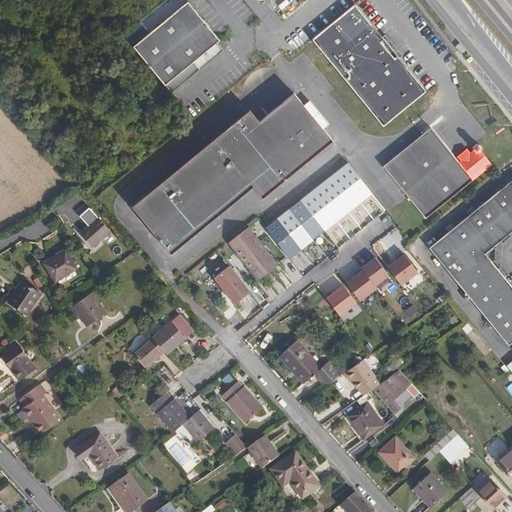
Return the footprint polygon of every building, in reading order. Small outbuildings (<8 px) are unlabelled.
[(187,0),(181,0),(131,43),(170,89),(195,68),(189,60),(218,35),(187,0)] [(309,36),(379,125),(423,87),(354,1),(309,36)] [(328,138),(288,92),(255,121),(245,111),(128,208),(169,256),(250,190),(258,198),(328,138)] [(401,192),(448,152),(427,123),(380,164),(401,192)] [(448,152),(401,192),(422,219),(486,164),(475,151),(475,146),(473,144),(470,144),(468,146),(467,149),(454,161),(448,152)] [(369,191),(345,160),(335,170),(358,199),(369,191)] [(358,199),(335,170),(324,178),(347,208),(358,199)] [(511,175),(426,249),(508,344),(511,340),(511,286),(483,254),(511,227),(511,175)] [(324,178),(312,188),(335,218),(347,208),(324,178)] [(312,188),(302,198),(324,227),(335,218),(312,188)] [(290,208),(312,237),(324,227),(302,198),(290,208)] [(278,217),(301,246),(312,237),(290,208),(278,217)] [(97,217),(80,234),(92,247),(109,231),(97,217)] [(278,217),(265,228),(287,257),(301,246),(278,217)] [(244,228),(228,242),(259,280),(276,265),(244,228)] [(65,251),(43,264),(54,283),(76,270),(65,251)] [(394,254),(330,304),(361,343),(425,295),(394,254)] [(230,266),(213,278),(233,305),(250,293),(230,266)] [(20,282),(6,303),(24,315),(38,295),(20,282)] [(91,292),(71,306),(78,315),(80,313),(88,325),(106,312),(91,292)] [(177,316),(169,323),(183,339),(191,332),(177,316)] [(149,340),(161,353),(164,355),(183,339),(169,323),(149,340)] [(149,340),(148,339),(128,356),(141,370),(161,353),(149,340)] [(311,375),(322,387),(329,382),(338,375),(327,362),(319,368),(295,340),(278,354),(302,382),(311,375)] [(18,344),(0,357),(7,367),(8,367),(18,380),(35,368),(18,344)] [(361,360),(343,372),(361,396),(367,392),(372,388),(378,383),(361,360)] [(380,382),(378,383),(392,400),(411,383),(399,369),(380,382)] [(236,382),(220,395),(245,421),(260,407),(236,382)] [(39,383),(19,398),(24,405),(22,407),(39,432),(60,418),(42,393),(45,391),(39,383)] [(332,386),(341,399),(343,397),(334,384),(332,386)] [(333,405),(341,399),(332,386),(311,401),(309,406),(311,408),(315,409),(319,414),(324,411),(326,412),(334,406),(333,405)] [(150,404),(153,408),(169,396),(165,392),(150,404)] [(358,398),(356,399),(359,405),(366,400),(370,396),(367,392),(361,396),(358,398)] [(155,413),(168,428),(186,415),(169,396),(153,408),(156,411),(155,413)] [(346,414),(363,439),(383,424),(372,409),(366,400),(359,405),(346,414)] [(189,418),(182,424),(197,442),(213,428),(198,411),(189,418)] [(186,415),(168,428),(172,432),(182,424),(189,418),(186,415)] [(97,432),(77,447),(84,456),(86,454),(97,468),(114,455),(97,432)] [(235,434),(226,443),(236,454),(245,447),(246,447),(235,434)] [(468,446),(457,434),(449,441),(461,453),(468,446)] [(246,447),(245,447),(260,467),(278,455),(263,435),(246,447)] [(394,436),(377,451),(396,472),(412,457),(394,436)] [(423,454),(428,460),(439,451),(433,445),(423,454)] [(84,456),(77,447),(74,449),(81,458),(84,456)] [(511,448),(497,460),(511,478),(511,448)] [(301,497),(318,485),(294,452),(270,469),(282,485),(289,480),(301,497)] [(126,472),(108,484),(121,503),(126,500),(132,508),(133,508),(145,499),(126,472)] [(429,473),(410,488),(427,507),(445,491),(429,473)] [(475,491),(480,497),(490,508),(504,496),(489,479),(475,491)] [(471,486),(457,499),(466,509),(480,497),(475,491),(471,486)] [(372,511),(355,492),(333,511),(334,511),(372,511)] [(216,511),(231,502),(224,494),(210,504),(216,511)]
